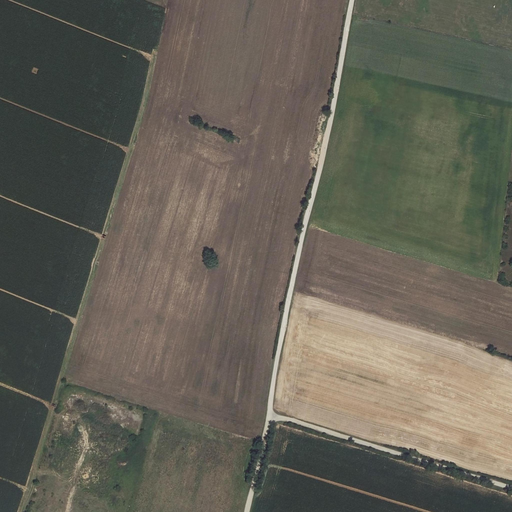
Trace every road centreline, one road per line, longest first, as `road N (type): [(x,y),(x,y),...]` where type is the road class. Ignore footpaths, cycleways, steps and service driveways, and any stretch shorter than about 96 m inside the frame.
road 1 (track): [(351,0),(246,511)]
road 2 (track): [(271,414),(511,486)]
